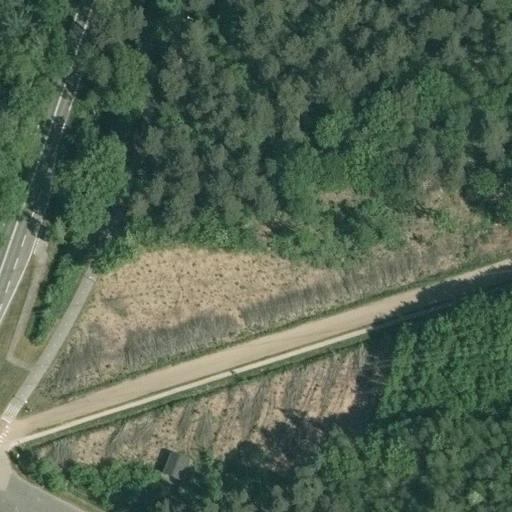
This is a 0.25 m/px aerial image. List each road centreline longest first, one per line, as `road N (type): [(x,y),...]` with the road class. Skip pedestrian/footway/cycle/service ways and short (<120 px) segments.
road 1 (track): [(0,445),(511,272)]
road 2 (secondary): [(0,277),(94,0)]
